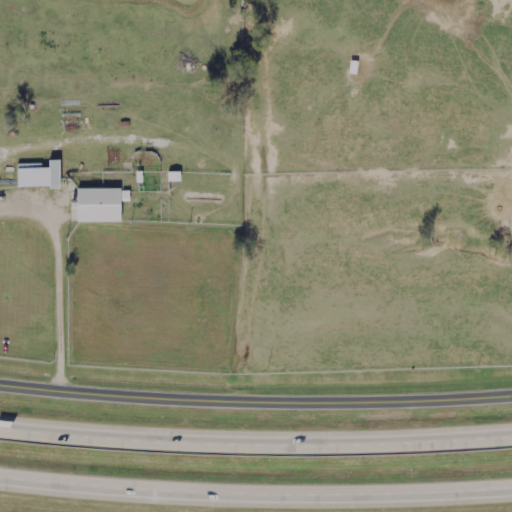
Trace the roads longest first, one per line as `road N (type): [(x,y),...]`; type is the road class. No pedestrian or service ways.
road 1 (tertiary): [(511,391),(254,402),(0,383)]
road 2 (motorway): [(511,429),(290,439),(0,419)]
road 3 (motorway): [(0,470),(230,489),(511,482)]
